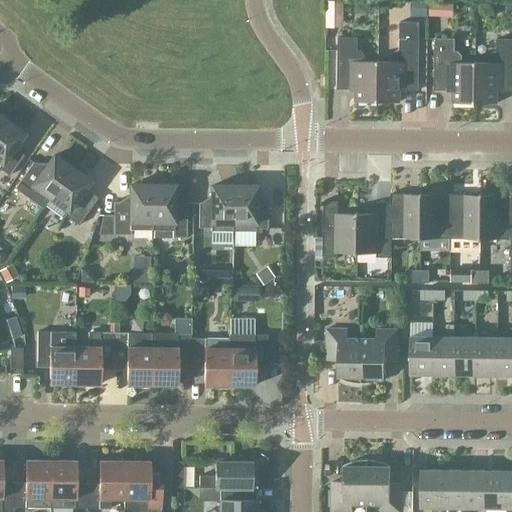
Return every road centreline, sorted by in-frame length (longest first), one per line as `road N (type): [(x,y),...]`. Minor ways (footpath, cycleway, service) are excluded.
road 1 (residential): [(301,139),(124,137),(13,63)]
road 2 (residential): [(301,421),(0,412)]
road 3 (residential): [(301,421),(511,423)]
road 4 (residential): [(511,141),(301,139)]
road 5 (residential): [(301,139),(294,75),(260,26),(253,0)]
